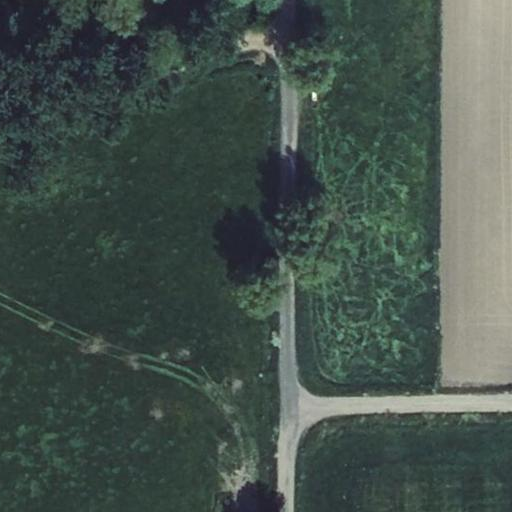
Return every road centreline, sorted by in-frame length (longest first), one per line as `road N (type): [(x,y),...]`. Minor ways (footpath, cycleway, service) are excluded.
road 1 (track): [(293,0),(292,511)]
road 2 (track): [(0,132),(292,21)]
road 3 (track): [(293,407),(511,401)]
